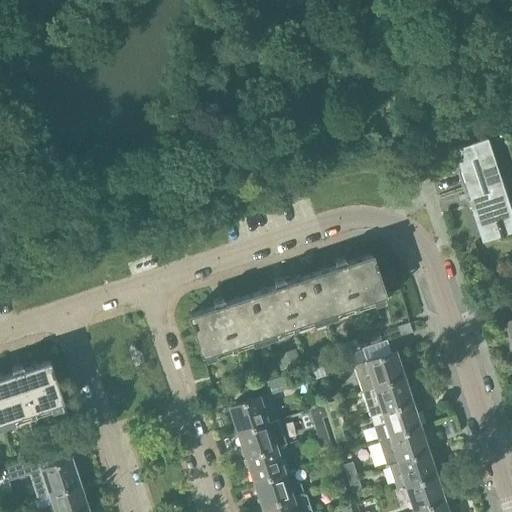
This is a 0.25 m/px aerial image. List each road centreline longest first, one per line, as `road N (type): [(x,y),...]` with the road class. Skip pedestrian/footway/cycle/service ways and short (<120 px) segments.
road 1 (residential): [(151,285),(347,216),(391,218),(422,242),(511,506)]
road 2 (residential): [(218,511),(151,285)]
road 3 (residential): [(131,511),(66,313)]
